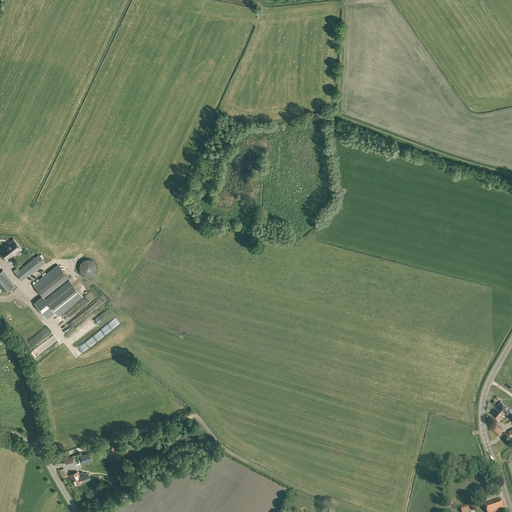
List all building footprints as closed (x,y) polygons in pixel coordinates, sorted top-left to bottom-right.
[(0,253),(6,262),(22,249),(14,238),(0,248),(0,253)] [(21,281),(45,262),(39,254),(15,273),(21,281)] [(95,267),(95,266),(94,265),(94,264),(93,262),(92,261),(90,261),(89,260),(87,260),(86,260),(85,261),(84,262),(83,263),(82,264),(81,265),(81,266),(81,267),(81,269),(82,270),(82,271),(83,272),(84,273),(85,274),(87,274),(88,274),(89,274),(90,274),(92,273),(93,272),(94,270),(95,269),(95,267)] [(46,301),(71,281),(58,264),(33,284),(46,301)] [(0,286),(5,293),(13,287),(15,285),(3,269),(1,271),(0,271),(0,286)] [(507,414),(510,410),(500,401),(495,407),(496,407),(494,410),(491,413),(500,420),(506,413),(507,414)] [(497,437),(503,430),(495,423),(489,430),(497,437)] [(82,464),(92,461),(90,452),(80,455),(82,464)] [(73,486),(82,483),(78,472),(69,475),(71,480),(73,486)] [(497,511),(504,509),(500,499),(484,504),(486,511),(497,511)]
